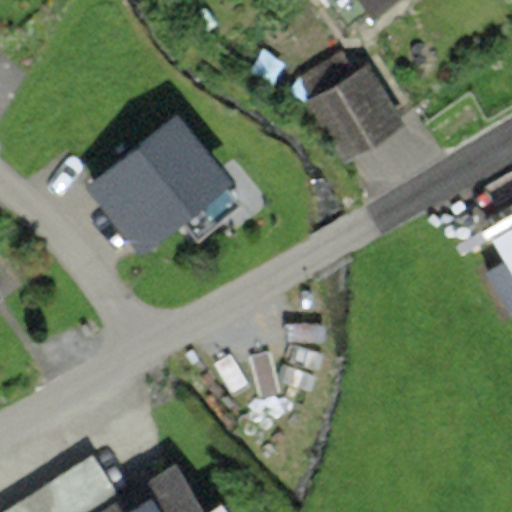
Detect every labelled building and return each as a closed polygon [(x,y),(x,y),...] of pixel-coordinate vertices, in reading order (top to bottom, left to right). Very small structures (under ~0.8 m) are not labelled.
[(354,0),(366,16),(388,0),(354,0)] [(366,58),(359,63),(349,50),(315,74),(325,88),(318,93),(354,144),(403,109),(366,58)] [(100,180),(149,247),(241,180),(192,114),(100,180)] [(511,225),(491,239),(511,273),(511,225)] [(218,511),(187,461),(103,511),(218,511)]
